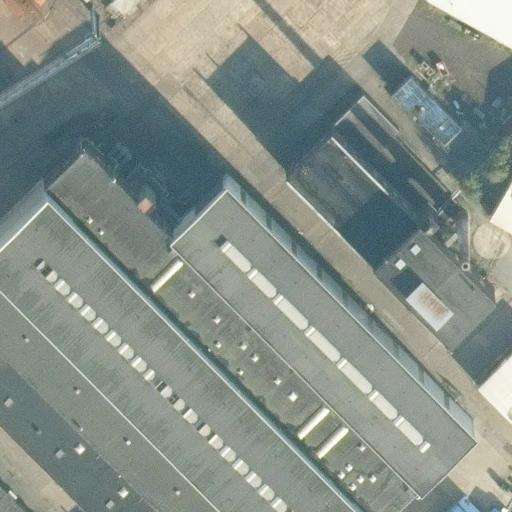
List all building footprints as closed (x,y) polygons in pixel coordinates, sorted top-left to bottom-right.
[(152,0),(117,35),(178,89),(246,22),(287,62),(317,29),(342,51),(390,0),(152,0)] [(123,0),(130,8),(140,0),(123,0)] [(511,0),(428,0),(511,44),(511,0)] [(417,72),(402,89),(457,138),(473,120),(417,72)] [(337,126),(289,174),(457,346),(503,298),(337,126)] [(0,511),(405,511),(484,440),(231,182),(175,236),(87,142),(0,230),(0,511)] [(511,192),(494,223),(511,231),(511,192)] [(511,360),(481,395),(511,422),(511,360)]
